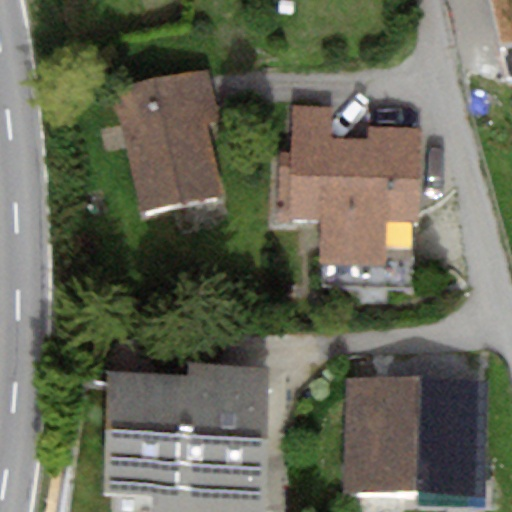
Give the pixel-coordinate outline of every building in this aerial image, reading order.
[(511,55),(511,0),(483,0),(495,59),(511,55)] [(207,80),(109,105),(140,228),(222,208),(203,134),(220,130),(207,80)] [(296,115),(290,134),(283,230),(320,233),(317,277),(381,281),(384,244),(410,246),(417,151),(329,144),(331,118),(296,115)] [(186,402),(82,405),(62,511),(267,511),(269,388),(186,387),(186,402)] [(483,511),(492,401),(355,390),(346,502),(475,511),(483,511)]
